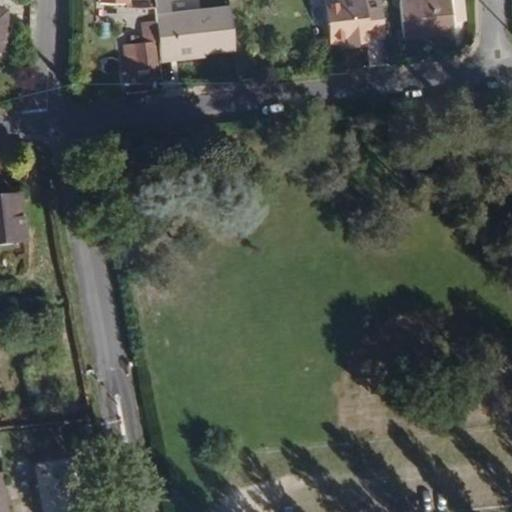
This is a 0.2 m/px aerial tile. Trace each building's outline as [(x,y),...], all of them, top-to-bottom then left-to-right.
[(382,36),(378,0),(323,0),(328,44),(345,41),(346,43),(355,42),(354,32),(367,30),(368,38),(382,36)] [(451,31),(450,17),(448,0),(398,0),(401,36),(451,31)] [(459,17),(457,0),(448,0),(450,17),(459,17)] [(232,45),(227,4),(153,12),(153,17),(156,38),(158,55),(232,45)] [(155,65),(152,38),(156,38),(153,17),(141,19),(143,39),(121,42),(125,69),(155,65)] [(368,38),(367,30),(354,32),(355,42),(368,41),(368,38)] [(0,241),(22,240),(18,195),(0,196),(0,241)] [(78,511),(68,457),(34,462),(41,511),(78,511)]
